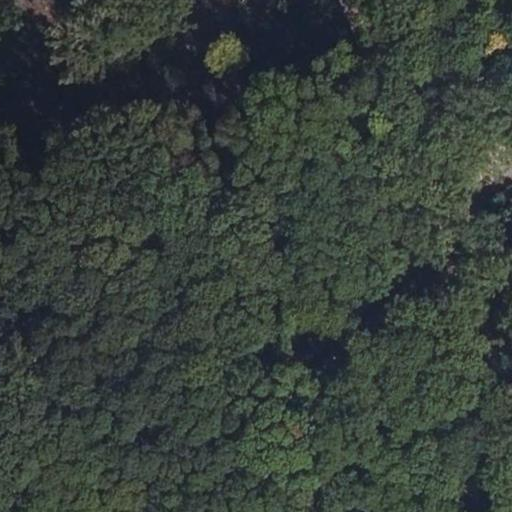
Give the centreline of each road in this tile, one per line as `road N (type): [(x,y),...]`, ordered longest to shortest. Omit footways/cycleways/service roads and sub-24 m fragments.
road 1 (track): [(292,511),(273,458),(273,422),(511,122)]
road 2 (track): [(314,0),(511,127)]
